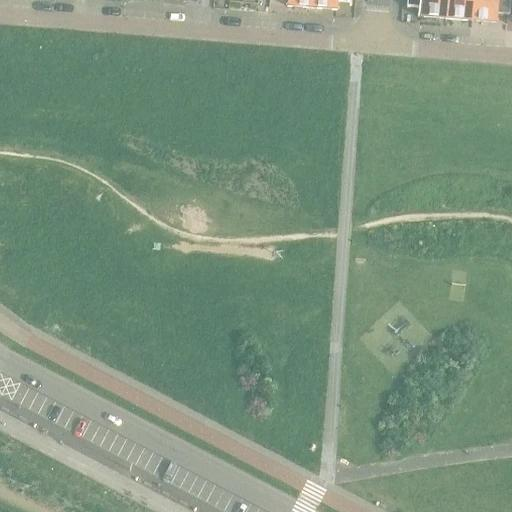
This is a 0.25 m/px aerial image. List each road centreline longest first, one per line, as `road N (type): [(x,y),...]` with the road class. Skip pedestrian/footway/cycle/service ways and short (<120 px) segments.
road 1 (residential): [(373,44),(0,14)]
road 2 (unclassified): [(296,511),(0,357)]
road 3 (residential): [(511,56),(373,44)]
